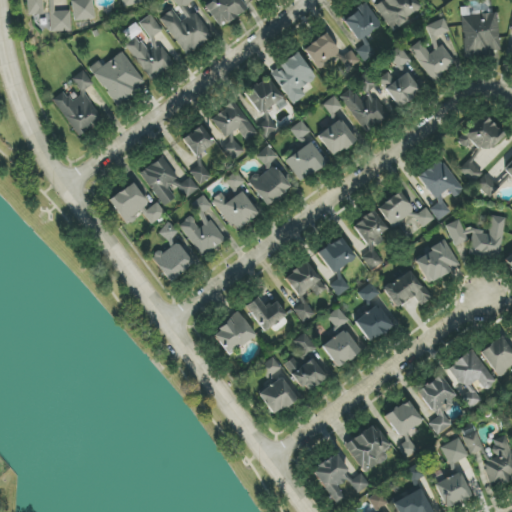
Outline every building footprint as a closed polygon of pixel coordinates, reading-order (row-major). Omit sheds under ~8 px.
[(26,0),(27,15),(41,14),(42,22),(48,22),(49,33),(71,31),(70,11),(58,12),(57,0),(26,0)] [(72,0),(73,21),(94,20),(93,0),(72,0)] [(144,3),(142,0),(121,0),(123,8),(144,3)] [(185,56),(212,38),(189,4),(195,0),(172,0),(177,6),(160,18),(185,56)] [(218,27),(245,12),(238,0),(211,0),(205,4),(218,27)] [(420,9),(413,0),(382,0),(374,7),(392,30),(420,9)] [(355,42),(381,27),(368,4),(342,18),(355,42)] [(499,51),(497,14),(462,16),(464,57),(490,56),(489,52),(499,51)] [(149,80),(173,65),(154,37),(162,31),(151,15),(135,25),(141,34),(125,44),(149,80)] [(424,29),(436,48),(428,53),(420,41),(410,48),(431,81),(457,65),(440,38),(450,31),(442,18),(424,29)] [(303,47),(316,69),(340,56),(327,34),(303,47)] [(410,60),(399,47),(388,56),(399,69),(410,60)] [(359,62),(350,50),(339,59),(348,71),(359,62)] [(117,105),(146,83),(121,52),(102,67),(97,61),(88,68),(117,105)] [(269,74),(293,104),(305,95),(300,89),(315,78),(296,53),(269,74)] [(102,120),(83,90),(92,85),(83,71),(70,79),(78,91),(67,98),(63,93),(53,99),(76,136),(102,120)] [(420,91),(405,72),(394,81),(387,72),(377,81),(399,108),(420,91)] [(244,95),(260,115),(282,98),(266,78),(244,95)] [(388,118),(375,93),(358,101),(352,89),(342,94),(361,132),(388,118)] [(343,108),(334,96),(322,105),(331,117),(343,108)] [(258,133),(234,102),(210,120),(225,140),(220,144),(233,161),(243,154),(229,136),(237,130),(246,141),(258,133)] [(504,136),(483,114),(456,140),(465,149),(473,141),(485,154),(504,136)] [(256,126),(265,139),(277,131),(267,118),(256,126)] [(317,134),(331,157),(355,142),(341,120),(317,134)] [(290,129),(298,140),(309,132),(301,121),(290,129)] [(193,157),(213,145),(202,126),(182,138),(193,157)] [(326,163),(310,142),(284,161),(300,182),(326,163)] [(256,158),(267,168),(277,156),(267,147),(256,158)] [(163,206),(174,198),(168,189),(174,184),(185,199),(198,190),(186,174),(178,180),(162,157),(139,173),(163,206)] [(453,198),(463,190),(439,159),(416,177),(434,199),(447,189),(453,198)] [(188,167),(197,186),(210,180),(202,161),(188,167)] [(482,174),(469,161),(459,171),(472,184),(482,174)] [(263,206),(290,191),(276,166),(249,181),(263,206)] [(225,180),(233,191),(244,182),(236,172),(225,180)] [(492,197),(502,180),(494,175),(492,177),(485,172),(476,187),(492,197)] [(108,200),(124,223),(141,211),(151,225),(165,214),(157,203),(149,208),(131,183),(108,200)] [(227,201),(222,193),(212,200),(234,232),(258,215),(241,192),(227,201)] [(377,208),(392,229),(407,218),(417,232),(434,219),(425,207),(415,215),(399,192),(377,208)] [(178,225),(202,257),(224,241),(204,213),(211,207),(203,196),(188,206),(194,214),(178,225)] [(429,210),(438,221),(450,212),(441,200),(429,210)] [(352,225),(370,252),(362,257),(371,271),(383,263),(373,248),(384,241),(379,234),(386,229),(374,210),(352,225)] [(505,218),(490,216),(487,233),(470,230),(464,233),(459,220),(446,226),(454,245),(470,239),(467,255),(480,257),(481,256),(499,259),(505,218)] [(178,232),(168,223),(159,233),(169,242),(178,232)] [(316,251),(324,265),(328,273),(324,274),(336,296),(349,289),(339,269),(355,261),(342,238),(316,251)] [(152,260),(169,283),(193,264),(176,241),(152,260)] [(414,257),(426,283),(459,268),(447,242),(414,257)] [(511,272),(511,253),(503,259),(511,272)] [(327,289),(306,261),(283,278),(298,297),(309,289),(316,298),(327,289)] [(396,308),(413,295),(421,307),(431,299),(409,270),(382,290),(396,308)] [(366,304),(380,293),(371,281),(357,292),(366,304)] [(245,305),(263,332),(286,317),(276,301),(265,308),(258,297),(245,305)] [(301,323),(314,316),(306,302),(294,309),(301,323)] [(368,343),(392,327),(378,305),(354,321),(368,343)] [(337,329),(347,320),(337,308),(327,317),(337,329)] [(227,355),(255,335),(239,313),(211,333),(227,355)] [(321,347),(337,368),(360,351),(343,330),(321,347)] [(306,357),(316,348),(303,333),(293,341),(306,357)] [(497,377),(511,366),(511,352),(501,336),(479,351),(497,377)] [(495,383),(473,350),(448,367),(467,394),(461,398),(469,410),(481,401),(471,386),(479,381),(485,390),(495,383)] [(281,369),(273,357),(259,367),(268,379),(281,369)] [(311,358),(300,367),(292,358),(283,366),(306,393),(326,377),(311,358)] [(457,399),(439,375),(416,392),(435,418),(428,424),(437,436),(453,424),(442,410),(457,399)] [(257,395),(273,416),(296,399),(281,377),(257,395)] [(383,451),(389,447),(372,425),(344,446),(366,474),(388,457),(383,451)] [(470,455),(483,449),(475,431),(462,437),(470,455)] [(489,487),(511,480),(511,456),(506,436),(491,441),(496,458),(481,463),(489,487)] [(449,466),(468,457),(459,438),(440,447),(449,466)] [(335,504),(345,498),(339,489),(349,482),(357,495),(369,487),(357,469),(349,474),(336,454),(312,470),(335,504)] [(445,509),(471,496),(459,472),(434,484),(445,509)] [(430,511),(422,490),(393,501),(397,511),(430,511)] [(368,497),(373,510),(386,505),(381,492),(368,497)]
